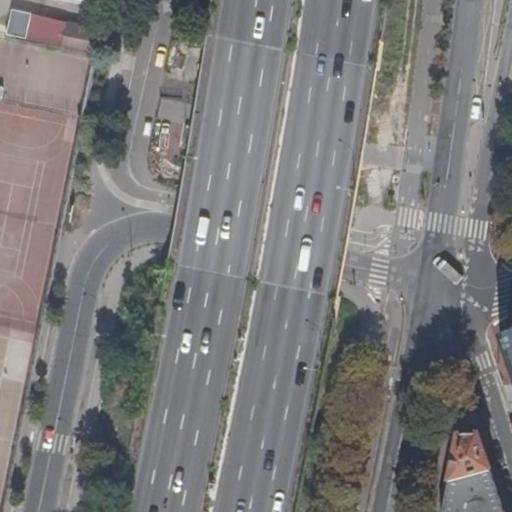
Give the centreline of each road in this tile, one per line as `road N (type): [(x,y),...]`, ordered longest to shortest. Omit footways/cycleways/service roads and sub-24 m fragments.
road 1 (trunk): [(252,511),(345,0)]
road 2 (trunk): [(257,0),(169,511)]
road 3 (residential): [(395,277),(103,219)]
road 4 (tertiary): [(467,0),(424,283)]
road 5 (tertiary): [(381,511),(424,283)]
road 6 (residential): [(467,294),(511,70)]
road 7 (residential): [(103,219),(141,32)]
road 8 (residential): [(511,452),(467,294)]
